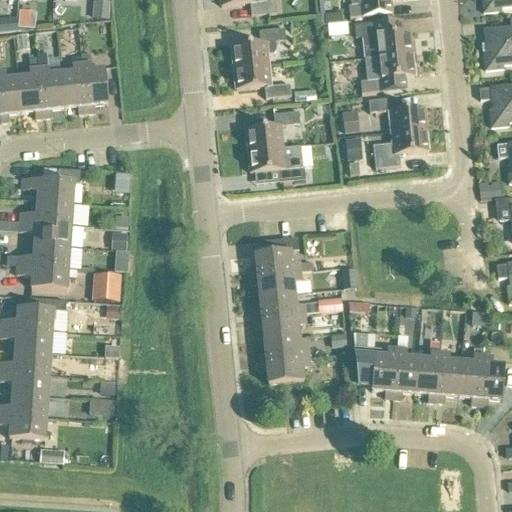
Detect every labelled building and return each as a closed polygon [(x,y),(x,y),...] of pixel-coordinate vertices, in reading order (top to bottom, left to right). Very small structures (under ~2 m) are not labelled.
[(255,8),(254,0),(219,0),(221,12),(249,9),(251,21),(276,18),(275,6),(255,8)] [(349,0),(351,10),(348,11),(349,23),(392,19),(391,7),(402,6),(401,0),(349,0)] [(501,12),(511,11),(511,0),(482,0),(483,18),(501,16),(501,12)] [(108,25),(110,7),(93,6),(91,23),(108,25)] [(31,32),(32,16),(19,15),(18,31),(31,32)] [(511,22),(509,23),(510,33),(485,36),(487,57),(483,58),(485,76),(503,74),(503,70),(511,69),(511,22)] [(16,36),(15,25),(1,26),(2,38),(16,36)] [(402,26),(380,28),(354,31),(355,43),(362,42),(364,64),(412,59),(409,37),(403,38),(402,26)] [(336,37),(344,36),(343,28),(326,30),(328,46),(336,45),(336,37)] [(276,54),(275,47),(285,46),(284,34),(258,36),(259,48),(231,51),(233,73),(268,69),(267,59),(272,58),(276,54)] [(15,56),(28,55),(27,39),(14,40),(15,56)] [(48,80),(48,72),(46,57),(37,58),(36,58),(38,72),(38,74),(43,124),(52,123),(51,116),(64,114),(60,78),(48,80)] [(364,64),(367,86),(360,87),(361,99),(407,94),(406,82),(414,81),(412,59),(364,64)] [(91,68),(81,69),(86,119),(95,118),(94,111),(108,110),(104,74),(91,75),(91,68)] [(86,119),(81,69),(71,70),(72,77),(60,78),(64,114),(77,113),(78,120),(86,119)] [(268,69),(233,73),(235,95),(264,92),(265,104),(291,102),(289,89),(270,91),(268,69)] [(43,124),(38,74),(38,72),(28,73),(29,82),(17,83),(21,119),(34,117),(35,124),(43,124)] [(0,77),(0,128),(9,127),(8,120),(21,119),(17,83),(5,84),(5,77),(0,77)] [(489,115),(491,133),(509,131),(508,127),(511,127),(511,90),(479,94),(480,106),(492,105),(493,115),(489,115)] [(391,138),(425,135),(423,113),(395,115),(393,104),(368,106),(369,119),(389,117),(391,138)] [(343,140),(359,138),(356,116),(341,118),(343,140)] [(248,156),(282,153),(280,131),(299,129),(298,117),(273,119),(274,131),(245,134),(248,156)] [(401,172),(399,160),(428,157),(425,135),(391,138),(392,148),(372,150),(375,175),(401,172)] [(359,143),(344,145),(346,166),(362,164),(359,143)] [(511,148),(496,150),(498,164),(510,163),(510,171),(507,171),(509,189),(511,188),(511,148)] [(282,153),(248,156),(250,178),(254,178),(256,190),(305,185),(304,173),(302,173),(300,152),(282,153)] [(37,207),(72,210),(74,188),(22,184),(22,195),(37,196),(37,207)] [(478,187),(480,204),(501,201),(500,185),(490,186),(491,189),(487,190),(487,187),(478,187)] [(20,218),(20,228),(71,231),(72,210),(37,207),(36,219),(20,218)] [(511,213),(499,214),(500,226),(511,225),(511,227),(511,213)] [(127,233),(128,223),(114,222),(114,232),(127,233)] [(71,231),(20,228),(19,238),(34,239),(34,250),(69,253),(71,231)] [(111,236),(110,255),(125,255),(126,237),(111,236)] [(261,247),(262,259),(254,260),(256,274),(249,274),(250,283),(299,278),(299,277),(312,276),(311,267),(300,268),(291,269),(290,257),(298,256),(297,243),(261,247)] [(69,253),(34,250),(33,262),(17,261),(17,271),(68,274),(69,253)] [(511,269),(496,271),(498,284),(510,283),(510,291),(507,292),(509,309),(511,309),(511,269)] [(31,294),(66,296),(67,283),(75,283),(76,275),(68,274),(17,271),(16,281),(32,282),(31,294)] [(300,287),(299,278),(250,283),(250,291),(258,290),(259,303),(294,300),(293,288),(300,287)] [(91,305),(119,307),(120,281),(93,279),(91,305)] [(294,300),(259,303),(260,317),(253,317),(254,326),(304,321),(303,311),(296,312),(294,300)] [(17,326),(1,325),(0,334),(52,338),(53,316),(65,317),(66,307),(18,303),(17,326)] [(318,319),(342,316),(341,303),(316,306),(318,319)] [(347,308),(348,316),(368,318),(368,309),(347,308)] [(405,312),(404,321),(415,321),(416,313),(405,312)] [(304,321),(254,326),(255,334),(262,333),(263,346),(299,343),(298,331),(305,330),(304,321)] [(52,338),(0,334),(0,339),(0,344),(15,345),(14,357),(50,359),(52,338)] [(344,339),(329,341),(331,354),(346,353),(344,339)] [(299,343),(263,346),(265,360),(257,360),(258,369),(308,364),(307,354),(300,355),(299,343)] [(417,364),(415,399),(428,400),(427,408),(436,408),(439,358),(440,344),(431,343),(429,364),(417,364)] [(105,349),(104,361),(119,362),(119,350),(105,349)] [(396,355),(387,354),(353,351),(357,386),(372,387),(371,396),(385,397),(384,404),(393,405),(396,355)] [(406,355),(396,355),(393,405),(401,406),(402,398),(415,399),(417,364),(405,363),(406,355)] [(0,367),(0,377),(49,381),(50,359),(14,357),(14,369),(0,367)] [(439,358),(436,408),(444,409),(445,402),(458,403),(460,367),(448,366),(449,359),(439,358)] [(472,368),(460,367),(458,403),(471,404),(470,411),(479,412),(482,361),(473,361),(472,368)] [(482,361),(479,412),(487,412),(488,405),(501,406),(503,378),(504,370),(491,369),(492,362),(482,361)] [(308,364),(258,369),(259,377),(266,376),(268,390),(303,386),(302,374),(309,373),(308,364)] [(504,370),(503,378),(511,378),(511,366),(504,366),(504,370)] [(49,381),(0,377),(0,387),(12,388),(11,400),(47,402),(49,381)] [(99,387),(98,400),(113,401),(114,388),(99,387)] [(47,402),(11,400),(11,412),(0,411),(0,420),(46,424),(47,402)] [(46,424),(0,420),(0,430),(9,431),(8,444),(44,446),(46,424)] [(40,468),(63,469),(64,456),(41,454),(40,468)]
